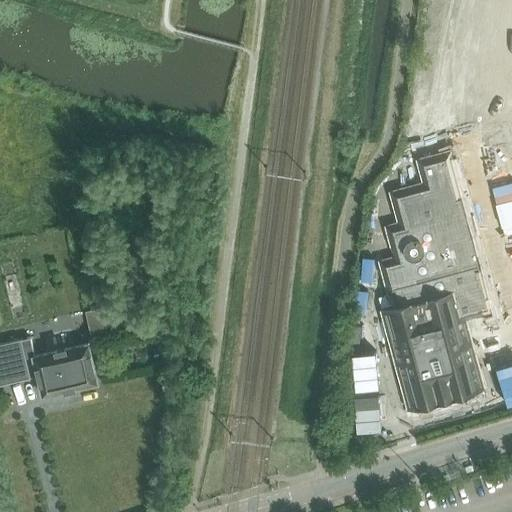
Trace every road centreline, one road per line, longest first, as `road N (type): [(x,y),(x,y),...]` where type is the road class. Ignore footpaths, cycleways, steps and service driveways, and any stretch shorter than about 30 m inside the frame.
road 1 (track): [(190,511),(253,72),(255,53),(245,51)]
road 2 (tertiary): [(249,511),(511,431)]
